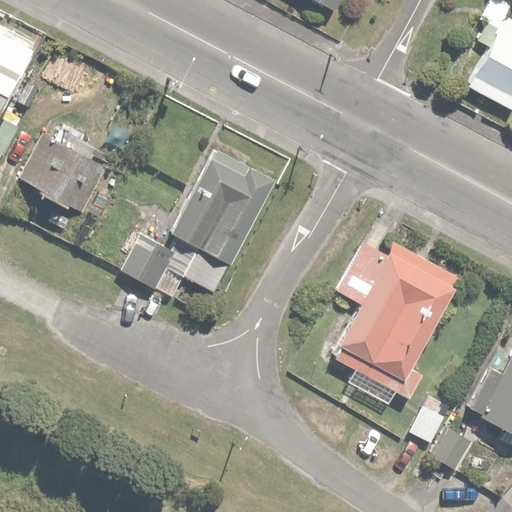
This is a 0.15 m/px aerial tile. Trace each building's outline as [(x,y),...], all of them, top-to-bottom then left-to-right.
[(335,0),(316,0),(331,8),(335,0)] [(511,106),(511,13),(505,10),(510,0),(484,0),(476,17),(483,21),(474,38),(486,44),(466,82),(511,106)] [(0,17),(0,106),(36,36),(0,17)] [(60,117),(51,133),(48,131),(21,178),(81,211),(105,168),(107,169),(117,153),(81,132),(83,130),(60,117)] [(136,224),(114,264),(169,295),(181,274),(210,290),(274,174),(249,160),(245,166),(208,146),(158,236),(136,224)] [(333,285),(353,296),(324,351),(392,388),(403,394),(418,366),(407,360),(455,273),(386,236),(376,253),(356,243),(333,285)] [(511,343),(499,369),(487,362),(465,405),(511,428),(511,343)] [(429,438),(441,411),(416,401),(405,428),(429,438)] [(448,421),(429,450),(454,466),(473,436),(448,421)]
